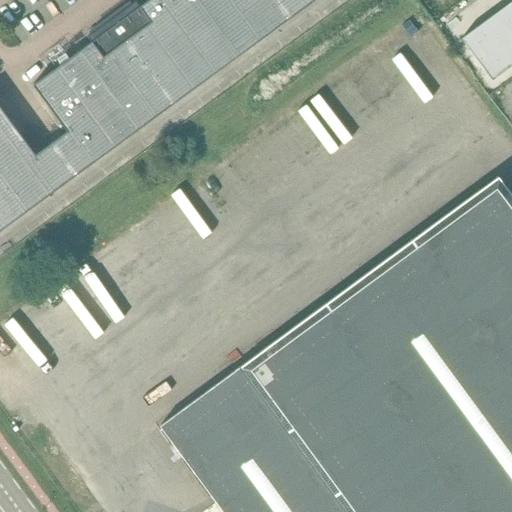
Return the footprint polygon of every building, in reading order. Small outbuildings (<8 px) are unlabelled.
[(67,131),(35,155),(60,188),(315,0),(148,0),(140,6),(136,1),(88,37),(92,42),(33,85),(67,131)] [(511,0),(462,39),(492,80),(511,65),(511,0)] [(0,106),(0,208),(11,224),(60,188),(35,155),(0,106)] [(511,511),(511,195),(498,177),(160,426),(223,511),(511,511)] [(0,231),(11,224),(0,208),(0,231)]
